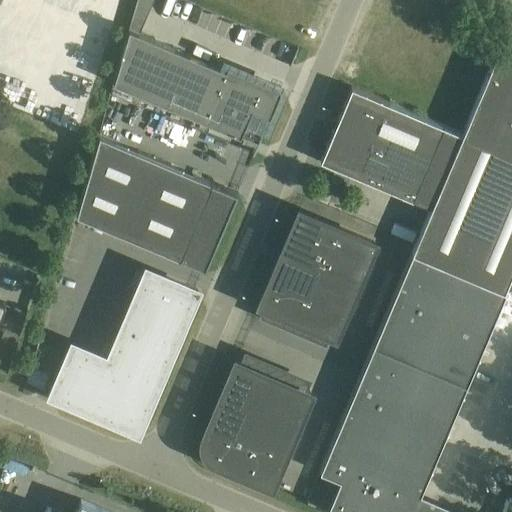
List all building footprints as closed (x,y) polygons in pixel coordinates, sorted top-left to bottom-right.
[(147,3),(164,6),(164,0),(133,0),(128,25),(142,28),(147,3)] [(113,81),(256,141),(280,87),(226,64),(225,68),(128,27),(113,81)] [(411,251),(503,290),(511,269),(511,55),(497,49),(411,251)] [(319,159),(411,198),(443,124),(351,85),(319,159)] [(102,134),(75,214),(204,268),(237,192),(102,134)] [(300,209),(299,208),(282,248),(286,250),(280,265),(276,263),(259,303),(260,304),(261,303),(334,334),(373,241),(300,210),(300,209)] [(334,511),(384,511),(390,500),(412,510),(505,291),(503,290),(411,251),(318,470),(341,479),(330,508),(307,498),(306,500),(334,511)] [(142,406),(145,407),(148,400),(147,400),(194,290),(147,270),(109,360),(72,344),(52,392),(108,415),(108,416),(116,419),(117,417),(135,425),(142,406)] [(270,483),(309,391),(236,360),(237,359),(235,358),(218,399),(222,400),(216,415),(212,413),(203,435),(202,439),(202,446),(205,453),(210,458),(271,485),(272,483),(270,483)] [(60,511),(47,506),(44,511),(111,511),(80,499),(74,511),(60,511)]
